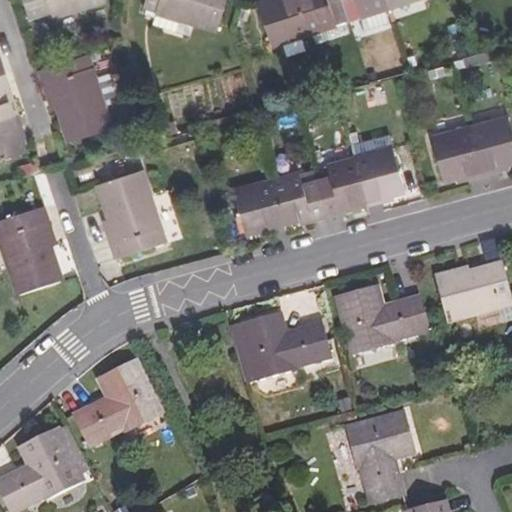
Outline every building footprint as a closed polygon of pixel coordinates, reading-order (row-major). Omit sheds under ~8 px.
[(53,11),(55,17),(107,1),(107,0),(25,0),(31,17),(53,11)] [(147,0),(145,7),(218,30),(227,0),(147,0)] [(280,0),(273,2),(261,7),(274,46),(315,33),(338,25),(333,10),(358,1),(364,18),(387,10),(416,0),(280,0)] [(387,10),(364,18),(368,30),(391,22),(387,10)] [(351,32),(347,22),(338,25),(315,33),(318,43),(351,32)] [(91,53),(41,70),(45,84),(51,82),(71,142),(114,128),(94,67),(95,66),(91,53)] [(0,159),(26,151),(23,139),(18,127),(22,125),(18,110),(13,112),(5,87),(9,86),(0,58),(0,159)] [(9,86),(5,87),(13,112),(18,110),(9,86)] [(511,126),(509,117),(433,138),(445,180),(456,177),(466,174),(467,178),(497,170),(496,166),(509,163),(511,161),(511,126)] [(22,125),(18,127),(23,139),(27,138),(22,125)] [(313,218),(343,210),(342,206),(367,199),(368,203),(383,199),(382,196),(393,193),(406,189),(395,146),(329,164),(332,177),(305,184),(301,172),(235,189),(247,231),(259,228),(271,225),(272,229),(285,225),(284,221),(312,214),(313,218)] [(143,169),(100,183),(112,219),(120,243),(114,244),(118,257),(167,241),(143,169)] [(343,210),(368,203),(367,199),(342,206),(343,210)] [(45,206),(0,221),(0,232),(20,294),(63,280),(51,245),(44,223),(50,220),(45,206)] [(285,225),(313,218),(312,214),(284,221),(285,225)] [(120,243),(112,219),(106,221),(114,244),(120,243)] [(50,220),(44,223),(51,245),(58,243),(50,220)] [(457,271),(439,276),(452,320),(511,303),(511,299),(502,265),(473,273),(459,277),(457,271)] [(472,267),(457,271),(459,277),(473,273),(472,267)] [(381,286),(338,298),(347,329),(337,332),(343,355),(395,341),(394,339),(430,329),(421,297),(400,302),(402,307),(387,311),(381,286)] [(283,313),(242,324),(258,379),(297,368),(296,365),(333,355),(324,323),(303,329),(304,334),(290,338),(283,313)] [(139,360),(101,379),(112,402),(99,408),(97,404),(77,414),(92,445),(125,429),(126,431),(165,413),(139,360)] [(405,412),(350,426),(361,468),(364,467),(374,502),(406,493),(401,473),(396,474),(392,460),(416,454),(405,412)] [(86,482),(60,429),(22,447),(33,471),(20,477),(17,472),(0,480),(0,486),(12,511),(13,511),(46,496),(48,500),(86,482)] [(449,511),(446,501),(406,511),(449,511)]
